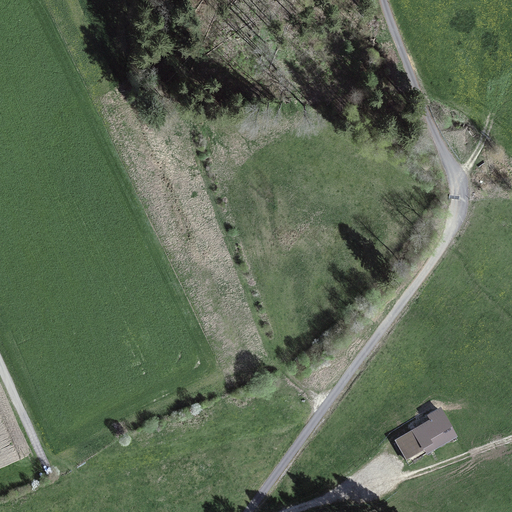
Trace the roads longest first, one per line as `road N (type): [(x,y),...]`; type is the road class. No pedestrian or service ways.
road 1 (unclassified): [(389,0),(459,180),(461,210),(454,234),(324,412)]
road 2 (residential): [(324,412),(105,461),(80,456),(35,428),(0,362)]
road 3 (unclassified): [(324,412),(257,511)]
